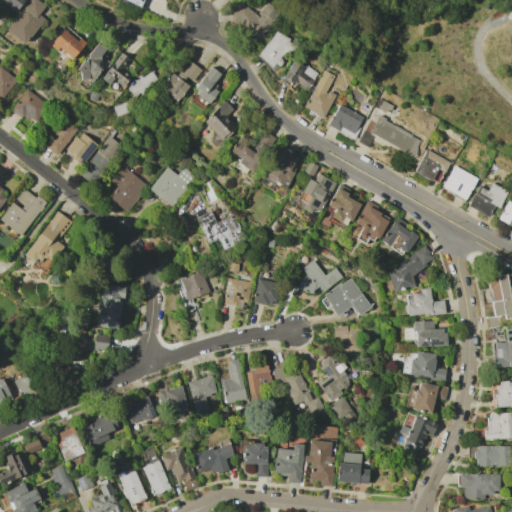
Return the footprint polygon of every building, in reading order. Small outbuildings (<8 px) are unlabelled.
[(0,0),(0,1),(14,13),(23,0),(0,0)] [(26,0),(7,33),(26,44),(42,17),(38,15),(44,4),(36,0),(26,0)] [(229,19),(258,41),(280,13),(266,3),(257,15),(241,3),(229,19)] [(48,45),(70,62),(83,44),(62,27),(48,45)] [(276,31),(292,45),(271,69),(255,54),(276,31)] [(88,82),(109,52),(96,42),(74,72),(88,82)] [(123,70),(131,60),(121,52),(100,78),(117,92),(130,75),(123,70)] [(160,89),(173,101),(201,71),(188,59),(160,89)] [(294,59),(316,75),(306,90),(293,80),(290,84),(281,78),(294,59)] [(210,103),(218,88),(213,85),(220,73),(208,66),(192,93),(210,103)] [(0,99),(16,80),(0,67),(0,99)] [(322,69),(333,75),(324,92),(326,93),(327,90),(334,94),(321,118),(301,107),(322,69)] [(125,89),(134,97),(138,92),(142,96),(157,79),(148,71),(143,77),(139,74),(125,89)] [(47,104),(24,90),(11,110),(34,124),(47,104)] [(377,98),(391,106),(389,111),(386,109),(384,112),(372,106),(377,98)] [(223,101),(231,109),(225,115),(236,127),(225,137),(223,136),(220,139),(202,120),(223,101)] [(338,104),(361,117),(356,125),(359,127),(352,139),(326,124),(338,104)] [(76,127),(58,115),(45,135),(49,137),(43,146),(56,156),(76,127)] [(362,130),(368,133),(378,115),(384,118),(384,120),(410,134),(409,136),(418,141),(412,158),(372,135),(366,146),(356,141),(362,130)] [(274,138),(251,172),(237,163),(240,159),(229,151),(240,135),(253,144),(263,130),(274,138)] [(64,151),(80,164),(96,144),(80,131),(64,151)] [(77,174),(91,185),(122,147),(108,136),(77,174)] [(281,146),(297,155),(288,169),(293,172),(287,181),(284,179),(281,186),(263,175),(281,146)] [(425,149),(449,162),(443,172),(436,169),(430,181),(412,171),(425,149)] [(307,161),(316,166),(309,178),(300,173),(307,161)] [(452,165),(476,178),(464,199),(441,185),(452,165)] [(116,185),(110,180),(122,166),(146,186),(125,211),(107,196),(116,185)] [(165,166),(175,175),(182,167),(194,176),(170,207),(147,189),(165,166)] [(318,174),(314,182),(311,180),(299,199),(303,202),(300,207),(310,213),(313,208),(319,212),(335,184),(318,174)] [(478,185),(486,190),(490,182),(506,191),(497,208),(493,206),(487,217),(466,205),(478,185)] [(338,184),(348,189),(344,196),(358,204),(349,221),(346,220),(344,224),(329,217),(334,208),(327,204),(338,184)] [(44,204),(23,187),(12,200),(0,216),(0,220),(19,236),(44,204)] [(507,198),(511,200),(511,218),(509,217),(506,224),(496,219),(507,198)] [(365,200),(376,206),(374,210),(379,213),(378,216),(386,221),(376,239),(373,237),(371,240),(366,237),(363,243),(354,238),(361,227),(353,222),(365,200)] [(70,221),(55,210),(23,256),(45,272),(63,246),(56,241),(70,221)] [(209,211),(215,222),(228,216),(230,219),(233,217),(239,229),(238,229),(243,241),(222,251),(216,239),(206,243),(194,218),(209,211)] [(396,217),(406,224),(403,228),(407,231),(408,230),(416,236),(404,252),(402,250),(399,254),(379,239),(396,217)] [(393,269),(391,268),(423,245),(428,252),(427,253),(431,258),(424,263),(425,265),(410,276),(413,286),(392,292),(386,271),(393,269)] [(311,259),(323,275),(334,267),(341,277),(321,292),(317,286),(311,290),(310,294),(295,289),(298,280),(293,273),(311,259)] [(200,271),(208,291),(186,299),(178,279),(200,271)] [(493,316),(489,288),(487,288),(485,277),(505,274),(510,304),(511,304),(511,310),(510,311),(511,317),(504,319),(503,315),(496,316),(498,326),(486,328),(484,317),(493,316)] [(226,277),(249,282),(245,303),(241,302),(240,304),(234,303),(234,305),(223,302),(223,301),(222,300),(226,277)] [(256,278),(278,283),(274,302),(270,301),(269,304),(265,303),(264,304),(251,301),(256,278)] [(338,283),(339,285),(349,278),(369,307),(356,316),(349,305),(335,315),(329,307),(330,306),(322,295),(338,283)] [(100,284),(124,287),(123,299),(120,298),(117,328),(95,326),(100,284)] [(408,304),(407,293),(418,292),(418,289),(428,288),(430,301),(442,300),(444,313),(429,315),(429,313),(406,316),(404,304),(408,304)] [(411,323),(413,322),(413,321),(431,320),(431,328),(441,328),(441,332),(445,332),(445,345),(415,347),(415,344),(413,344),(412,339),(414,339),(414,331),(411,331),(411,323)] [(345,324),(346,328),(357,327),(359,352),(353,352),(353,355),(345,356),(345,353),(339,353),(338,336),(332,337),(331,325),(345,324)] [(495,357),(494,342),(505,342),(504,329),(511,328),(511,365),(493,367),(492,357),(495,357)] [(93,334),(107,336),(106,350),(92,348),(93,334)] [(409,359),(413,359),(415,351),(433,353),(433,359),(434,360),(433,367),(444,369),(442,382),(429,380),(429,378),(407,374),(409,359)] [(329,402),(315,383),(325,376),(317,364),(329,354),(349,381),(338,389),(340,393),(329,402)] [(228,378),(225,366),(228,365),(227,361),(236,359),(245,399),(224,403),(219,380),(228,378)] [(249,370),(248,367),(266,363),(269,382),(259,383),(262,400),(249,402),(244,371),(249,370)] [(297,370),(311,399),(316,396),(322,408),(310,414),(305,404),(304,405),(301,400),(293,404),(287,392),(289,391),(282,377),(297,370)] [(20,397),(38,390),(31,372),(13,379),(20,397)] [(210,375),(214,392),(209,394),(209,395),(203,397),(206,410),(194,413),(186,382),(210,375)] [(0,378),(1,380),(2,380),(11,396),(4,399),(5,401),(0,403),(0,378)] [(495,389),(495,385),(499,384),(499,381),(507,380),(507,382),(511,382),(511,405),(493,406),(493,400),(491,400),(490,389),(495,389)] [(414,389),(416,390),(418,382),(435,386),(436,384),(446,387),(442,400),(433,397),(429,414),(411,409),(412,408),(410,408),(414,389)] [(179,384),(186,410),(163,417),(156,391),(179,384)] [(134,401),(133,399),(146,394),(154,415),(142,420),(141,418),(129,423),(122,406),(134,401)] [(340,396),(354,416),(347,421),(343,415),(338,419),(327,405),(340,396)] [(487,429),(486,418),(489,418),(488,412),(493,412),(494,413),(509,412),(511,437),(483,439),(482,430),(487,429)] [(86,425),(85,422),(105,413),(106,414),(110,413),(117,427),(105,433),(108,438),(90,446),(81,428),(86,425)] [(400,425),(408,428),(414,414),(436,423),(431,436),(424,433),(418,448),(403,441),(405,435),(397,432),(400,425)] [(57,432),(71,426),(82,452),(63,461),(56,443),(61,441),(57,432)] [(35,438),(40,447),(26,454),(21,445),(35,438)] [(210,446),(211,449),(219,447),(217,441),(226,438),(232,455),(223,458),(227,469),(216,473),(215,470),(210,472),(208,468),(196,472),(195,468),(194,469),(193,467),(195,466),(190,453),(210,446)] [(304,455),(307,455),(308,440),(329,441),(328,456),(332,457),(330,485),(318,484),(319,480),(308,479),(309,462),(304,462),(304,455)] [(240,453),(241,453),(241,445),(251,445),(251,443),(261,443),(261,446),(265,446),(264,461),(266,461),(266,476),(253,475),(254,463),(241,463),(241,455),(240,455),(240,453)] [(274,448),(291,449),(291,443),(302,444),(298,483),(286,482),(286,476),(278,475),(278,473),(272,472),(274,448)] [(472,450),(475,450),(475,445),(508,446),(507,457),(509,457),(508,466),(491,465),(491,466),(475,466),(475,458),(472,458),(472,450)] [(179,447),(186,464),(188,464),(193,477),(183,481),(182,478),(176,481),(170,467),(164,469),(158,455),(179,447)] [(0,471),(6,469),(3,462),(5,462),(3,456),(13,451),(14,454),(20,452),(29,471),(0,484),(0,471)] [(342,452),(359,454),(358,463),(341,462),(342,452)] [(156,460),(168,487),(170,487),(173,493),(167,496),(164,490),(152,495),(148,487),(150,486),(141,466),(156,460)] [(336,462),(358,464),(357,468),(367,469),(366,484),(335,481),(336,462)] [(52,474),(50,469),(62,464),(73,491),(68,493),(67,491),(53,497),(50,489),(57,487),(55,481),(52,482),(49,475),(52,474)] [(133,470),(145,498),(129,504),(126,498),(124,498),(120,488),(122,487),(117,477),(133,470)] [(458,473),(497,474),(497,490),(492,490),(492,494),(483,494),(483,497),(462,497),(462,486),(458,486),(458,473)] [(87,474),(91,485),(79,490),(75,478),(87,474)] [(91,506),(88,499),(100,494),(97,486),(107,482),(120,511),(118,511),(113,511),(112,509),(104,511),(89,511),(88,508),(91,506)] [(22,483),(26,491),(33,488),(38,499),(31,502),(35,510),(30,511),(12,511),(11,509),(13,508),(10,501),(8,503),(3,492),(22,483)]
